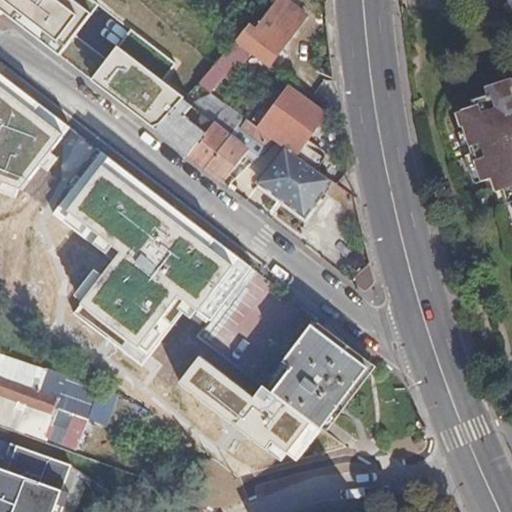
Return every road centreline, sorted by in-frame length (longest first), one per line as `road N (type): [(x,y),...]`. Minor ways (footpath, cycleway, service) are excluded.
road 1 (residential): [(0,39),(424,365)]
road 2 (secondary): [(482,440),(423,271),(394,136),(378,0)]
road 3 (secondary): [(349,0),(362,137),(424,365)]
road 4 (residential): [(268,511),(333,492),(466,472)]
